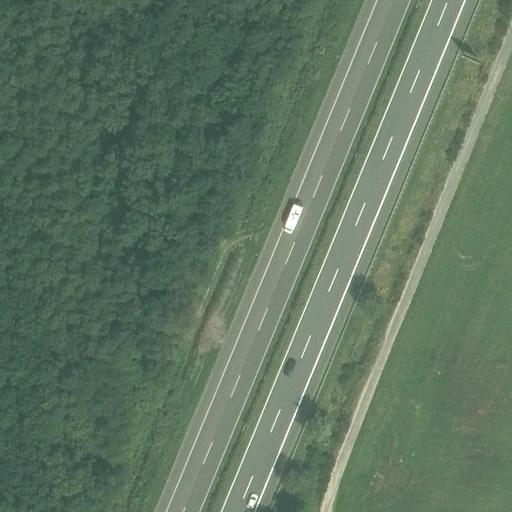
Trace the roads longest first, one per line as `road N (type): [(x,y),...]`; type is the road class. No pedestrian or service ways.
road 1 (motorway): [(386,0),(170,511)]
road 2 (motorway): [(243,511),(449,0)]
road 3 (unclassified): [(511,34),(323,511)]
